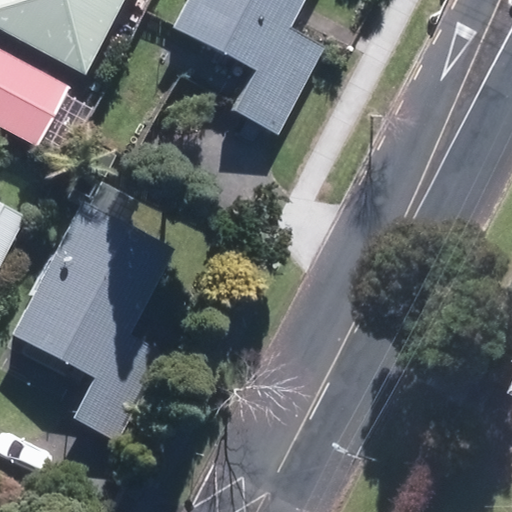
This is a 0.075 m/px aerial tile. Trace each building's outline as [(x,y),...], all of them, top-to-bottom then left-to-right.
[(0,0),(0,33),(75,72),(112,0),(0,0)] [(294,0),(177,0),(164,26),(246,68),(225,109),(271,133),(316,47),(279,28),(294,0)] [(57,88),(0,57),(0,124),(30,140),(57,88)] [(5,331),(90,376),(67,420),(112,443),(156,358),(118,338),(164,251),(73,203),(5,331)] [(0,247),(14,219),(0,211),(0,247)]
